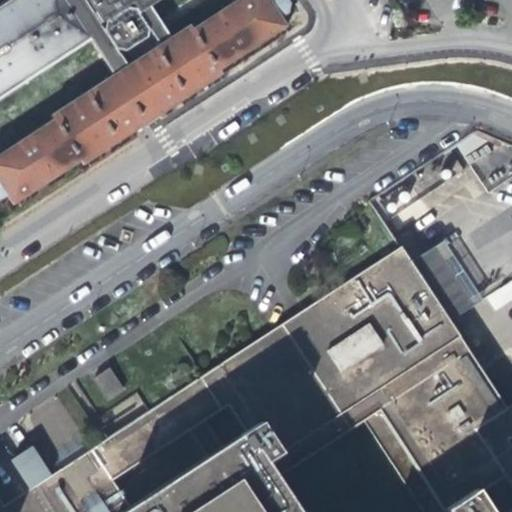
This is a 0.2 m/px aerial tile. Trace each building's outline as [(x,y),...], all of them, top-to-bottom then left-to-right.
[(9,0),(0,6),(0,96),(87,39),(111,76),(50,115),(53,119),(0,154),(0,199),(1,200),(7,196),(13,205),(80,161),(83,165),(222,76),(219,71),(286,28),(279,18),(286,14),(288,4),(285,0),(236,0),(191,30),(188,25),(169,38),(149,6),(158,0),(9,0)] [(454,153),(461,164),(489,148),(474,140),(454,153)] [(480,302),(441,242),(409,263),(399,269),(439,329),(480,302)] [(49,476),(32,449),(11,463),(28,490),(3,506),(0,501),(0,511),(511,511),(511,404),(505,409),(449,323),(439,329),(399,269),(409,263),(400,248),(49,476)] [(119,397),(105,376),(89,385),(103,407),(119,397)]
